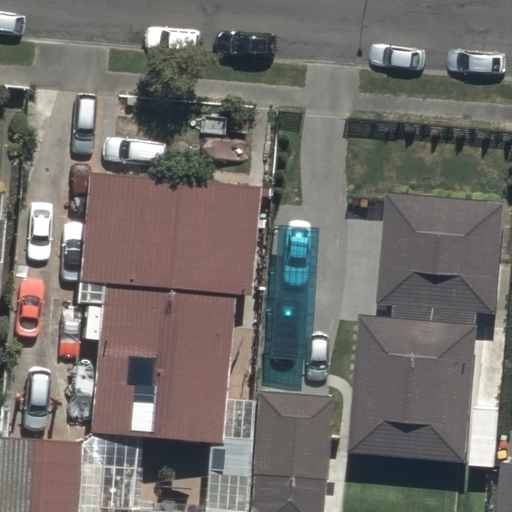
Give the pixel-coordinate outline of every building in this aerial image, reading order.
[(84,416),(215,427),(238,162),(107,151),(84,149),(74,265),(97,267),(84,416)] [(346,430),(467,441),(477,326),(479,303),(480,288),(491,289),(501,181),(383,171),(374,279),(394,281),(392,296),(358,293),(346,430)] [(316,511),(327,385),(251,378),(239,511),(316,511)] [(76,432),(0,425),(0,503),(70,510),(76,432)] [(511,511),(511,445),(498,445),(491,511),(511,511)] [(453,511),(454,488),(370,486),(369,511),(453,511)]
